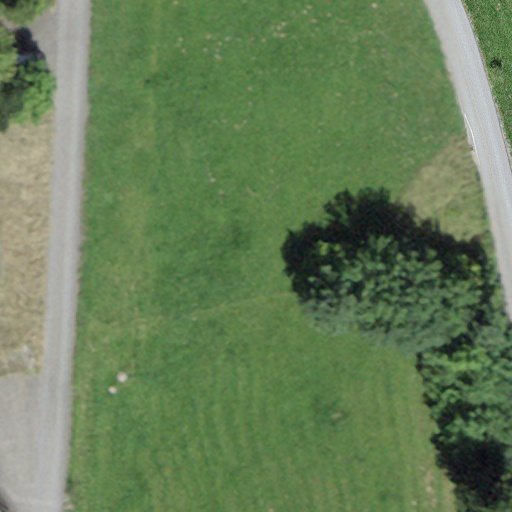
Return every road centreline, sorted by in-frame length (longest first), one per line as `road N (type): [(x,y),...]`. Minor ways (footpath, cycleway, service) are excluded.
road 1 (residential): [(64,0),(53,511)]
road 2 (residential): [(511,175),(447,0)]
